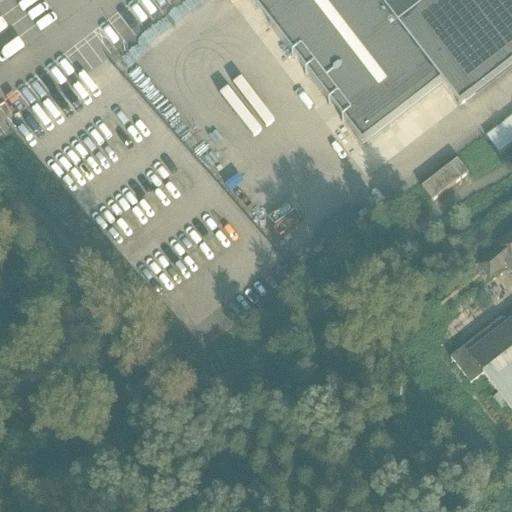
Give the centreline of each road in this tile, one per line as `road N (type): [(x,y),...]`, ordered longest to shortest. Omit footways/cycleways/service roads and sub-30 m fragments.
road 1 (unclassified): [(222,378),(478,179),(511,163)]
road 2 (unknown): [(511,95),(340,185),(309,190),(266,178)]
road 3 (unknown): [(266,178),(210,132),(200,105),(204,41),(219,17)]
road 4 (track): [(222,378),(317,511)]
road 5 (unknown): [(112,0),(0,75)]
